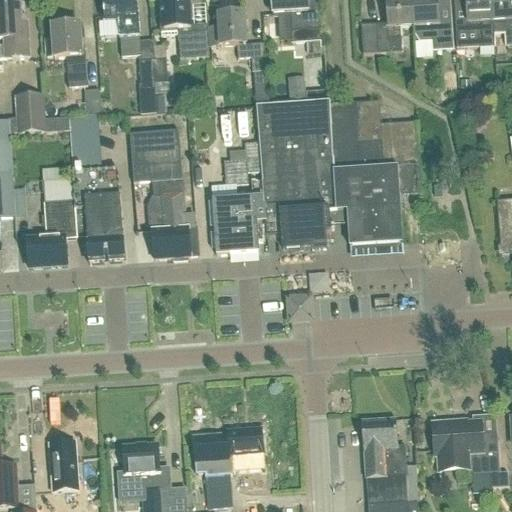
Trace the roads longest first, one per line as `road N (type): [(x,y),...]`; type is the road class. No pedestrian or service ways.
road 1 (residential): [(0,287),(409,262),(458,285),(460,323)]
road 2 (tertiary): [(0,372),(315,349)]
road 3 (residential): [(324,511),(315,349)]
road 4 (tertiary): [(315,349),(460,323)]
